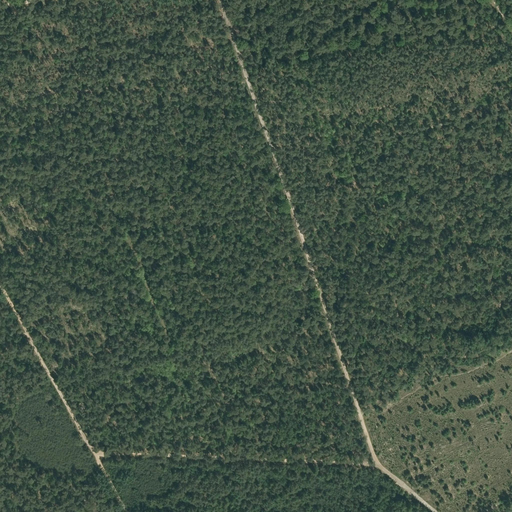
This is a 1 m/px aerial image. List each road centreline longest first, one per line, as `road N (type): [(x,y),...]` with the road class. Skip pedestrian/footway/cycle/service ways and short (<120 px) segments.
road 1 (track): [(275,157),(377,462),(436,511)]
road 2 (track): [(96,455),(377,462)]
road 3 (track): [(0,285),(127,511)]
road 4 (track): [(240,60),(0,96)]
road 5 (track): [(275,157),(396,126),(474,121),(511,109)]
road 6 (track): [(511,177),(393,209),(378,225),(308,260)]
